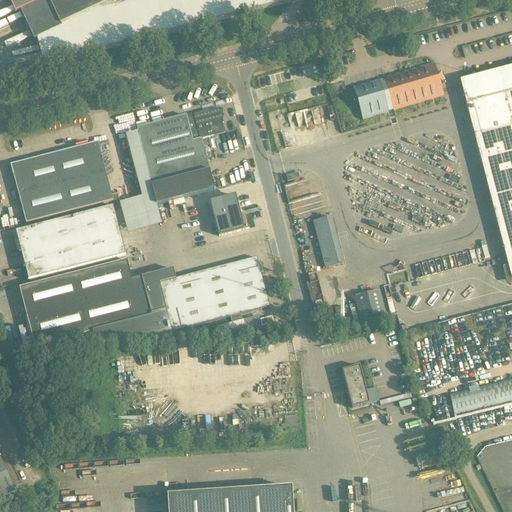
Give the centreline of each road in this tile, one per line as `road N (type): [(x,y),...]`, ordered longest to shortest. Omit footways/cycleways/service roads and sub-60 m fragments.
road 1 (unclassified): [(310,350),(235,58)]
road 2 (tertiary): [(0,119),(235,58)]
road 3 (unknown): [(108,456),(323,439)]
road 4 (unknown): [(319,414),(310,350),(380,346),(397,389)]
road 5 (tertiary): [(235,58),(404,14)]
road 6 (unknown): [(391,511),(405,496),(385,415),(369,405),(319,414)]
road 7 (unclassified): [(491,511),(463,450),(469,438),(511,428)]
